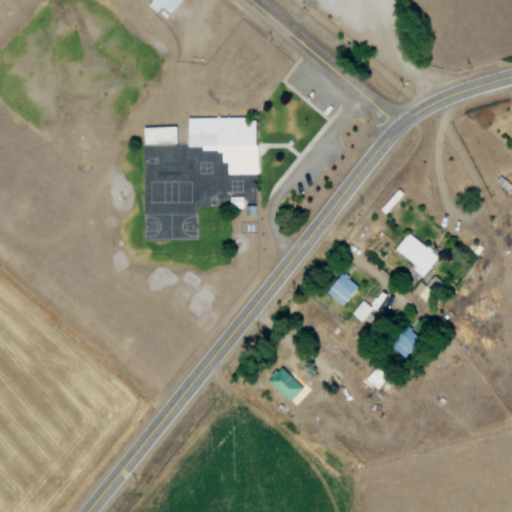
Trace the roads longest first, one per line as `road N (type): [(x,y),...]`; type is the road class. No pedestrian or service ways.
road 1 (tertiary): [(85,511),(317,231),(380,142),(438,99),(511,77)]
road 2 (residential): [(399,124),(245,0)]
road 3 (residential): [(317,231),(415,320)]
